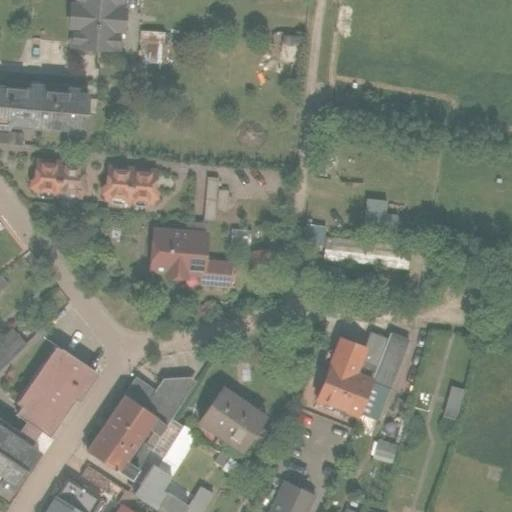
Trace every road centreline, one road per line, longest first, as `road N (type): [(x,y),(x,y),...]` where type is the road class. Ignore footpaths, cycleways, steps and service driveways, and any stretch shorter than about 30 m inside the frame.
road 1 (residential): [(0,188),(129,354),(21,511)]
road 2 (track): [(283,311),(320,0)]
